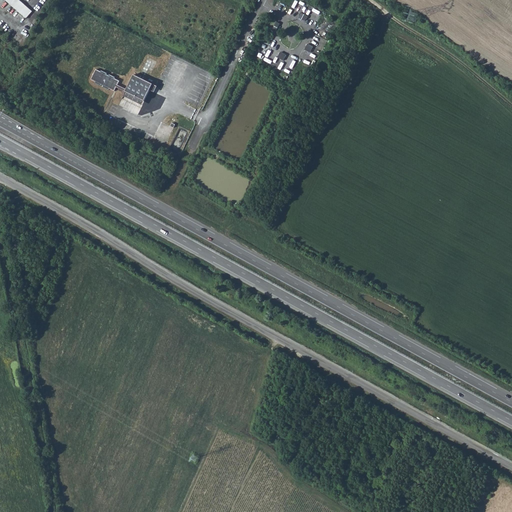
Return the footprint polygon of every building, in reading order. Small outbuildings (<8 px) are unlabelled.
[(19,0),(4,0),(26,18),(32,11),(19,0)] [(294,3),(291,10),(297,13),(301,6),(294,3)] [(310,63),(312,57),(305,55),(303,61),(310,63)] [(289,59),(285,66),(292,69),(295,62),(289,59)] [(149,67),(152,62),(147,60),(141,75),(144,76),(148,66),(149,67)] [(116,87),(125,92),(144,101),(150,90),(153,84),(134,75),(127,89),(118,85),(119,81),(115,79),(115,77),(109,75),(109,76),(107,75),(107,73),(101,71),(101,72),(96,69),(91,80),(96,82),(95,83),(101,86),(102,85),(104,86),(103,87),(109,90),(110,89),(114,91),(116,87)] [(200,105),(203,96),(186,92),(184,100),(200,105)]
